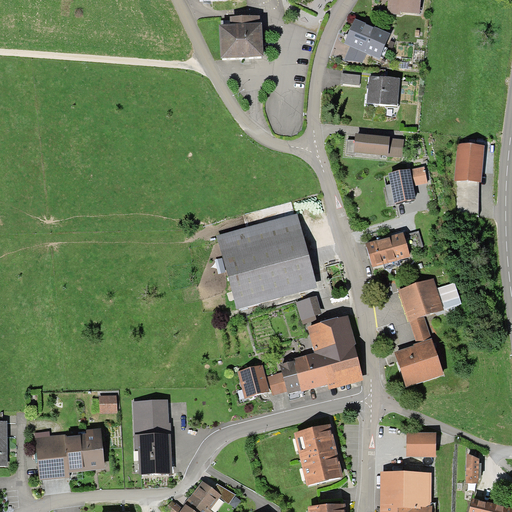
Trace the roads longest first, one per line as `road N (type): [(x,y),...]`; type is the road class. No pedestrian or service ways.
road 1 (residential): [(371,400),(224,433),(176,491),(31,509)]
road 2 (residential): [(371,400),(359,284),(316,147)]
road 3 (unclassified): [(177,0),(243,121),(281,145),(316,147)]
road 4 (track): [(0,52),(208,64)]
road 5 (tertiary): [(511,300),(505,231),(511,128)]
road 6 (residential): [(316,147),(319,64),(349,0)]
road 7 (residential): [(511,451),(371,400)]
